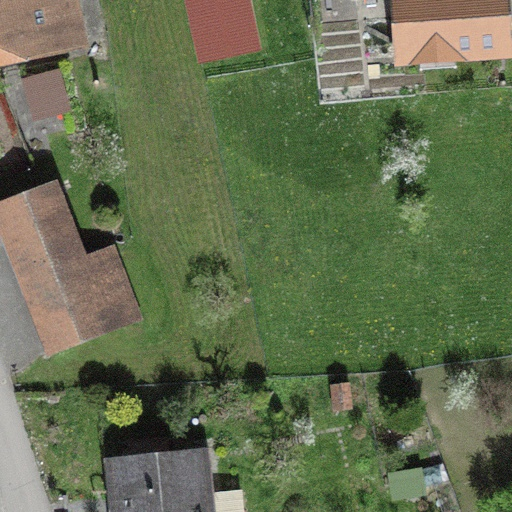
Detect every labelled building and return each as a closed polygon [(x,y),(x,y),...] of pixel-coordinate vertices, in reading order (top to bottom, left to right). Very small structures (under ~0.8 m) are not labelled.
[(0,0),(0,60),(89,40),(80,0),(0,0)] [(261,46),(250,0),(185,0),(198,60),(261,46)] [(511,53),(511,26),(510,0),(389,0),(394,61),(511,53)] [(21,122),(71,108),(60,67),(21,77),(23,86),(12,89),(21,122)] [(0,194),(0,226),(46,352),(144,316),(115,238),(84,249),(56,174),(0,194)] [(352,408),(349,379),(330,381),(332,410),(352,408)] [(210,444),(103,452),(107,511),(244,511),(242,485),(214,488),(210,444)] [(425,491),(421,465),(387,469),(391,496),(425,491)]
